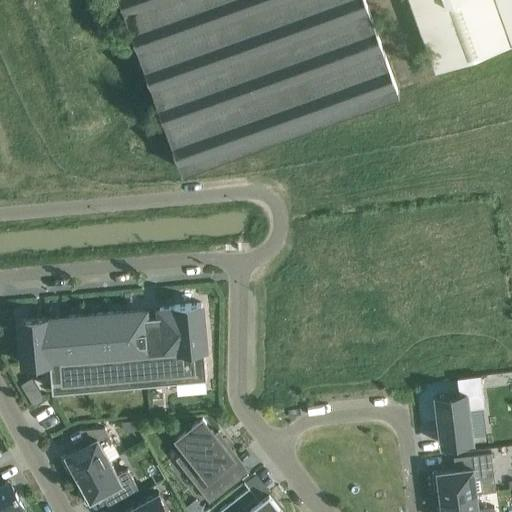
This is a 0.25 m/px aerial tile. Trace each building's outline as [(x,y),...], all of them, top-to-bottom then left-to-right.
[(396,88),(364,0),(121,0),(181,165),(396,88)] [(511,0),(410,0),(434,66),(511,38),(511,0)] [(46,316),(19,318),(23,363),(50,361),(52,389),(206,375),(204,347),(205,347),(201,302),(174,304),(174,306),(159,307),(160,315),(146,316),(145,308),(50,317),(46,317),(46,316)] [(459,393),(435,396),(441,443),(473,439),(469,408),(484,406),(480,374),(457,377),(459,393)] [(31,377),(21,383),(33,404),(44,398),(31,377)] [(202,417),(177,437),(207,475),(196,483),(209,500),(231,483),(219,468),(237,454),(218,430),(214,433),(202,417)] [(134,419),(121,421),(125,433),(139,428),(134,419)] [(82,445),(61,456),(69,471),(73,468),(78,476),(109,459),(102,445),(112,440),(104,426),(78,428),(74,430),(82,445)] [(461,467),(432,471),(434,487),(439,487),(440,496),(476,492),(474,476),(494,473),(491,451),(459,455),(461,467)] [(109,459),(78,476),(82,485),(78,487),(86,502),(107,490),(113,502),(138,488),(127,468),(117,473),(109,459)] [(0,511),(18,511),(26,508),(15,489),(14,490),(13,491),(7,480),(0,483),(0,511)] [(249,486),(215,511),(284,511),(269,491),(259,499),(249,486)] [(170,511),(159,491),(120,511),(170,511)] [(441,506),(436,506),(436,511),(494,511),(494,505),(478,507),(476,492),(440,496),(441,506)] [(195,499),(186,506),(190,511),(197,511),(202,508),(201,506),(195,499)]
